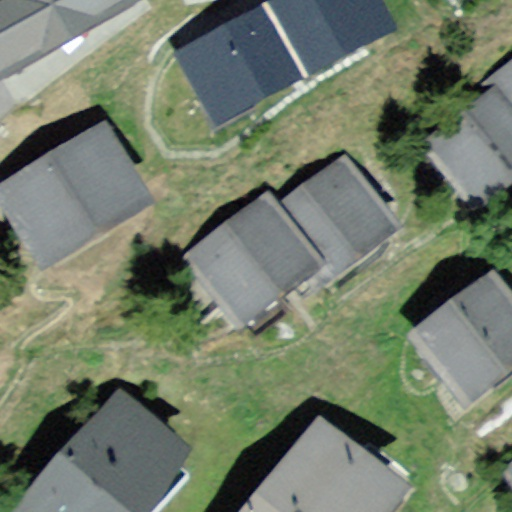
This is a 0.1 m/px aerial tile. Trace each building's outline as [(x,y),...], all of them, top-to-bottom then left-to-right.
[(0,0),(0,67),(118,0),(0,0)] [(269,22),(188,66),(207,102),(240,85),(249,102),(302,73),(301,72),(381,29),(366,0),(298,0),(266,17),(269,22)] [(511,74),(496,86),(502,94),(434,145),(454,171),(474,197),(511,168),(511,74)] [(132,200),(97,142),(9,194),(46,256),(116,213),(114,211),(132,200)] [(454,171),(434,145),(424,152),(445,179),(454,171)] [(342,174),(275,224),(265,212),(198,262),(238,315),(285,279),(301,301),(321,286),(315,277),(382,227),(342,174)] [(460,315),(491,291),(483,281),(453,304),(460,315)] [(511,358),(511,319),(491,291),(460,315),(424,342),(431,351),(421,358),(436,378),(446,371),(464,395),(511,358)] [(50,495),(35,511),(136,511),(149,498),(141,490),(173,455),(118,405),(64,466),(67,469),(46,492),(50,495)] [(375,511),(390,494),(319,436),(258,511),(375,511)]
